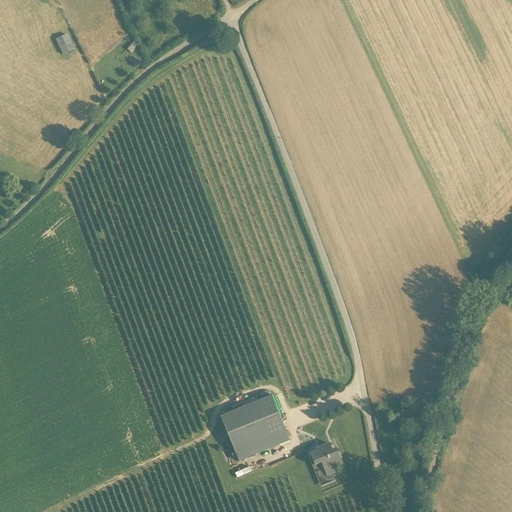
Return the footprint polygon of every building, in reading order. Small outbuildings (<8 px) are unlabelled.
[(70,35),(57,40),(63,56),(76,51),(70,35)] [(290,442),(272,398),(221,418),(235,453),(276,437),(279,446),(290,442)] [(313,402),(299,406),(301,414),(315,410),(313,402)] [(333,452),(330,445),(316,450),(317,453),(311,455),(315,467),(321,464),(327,477),(336,473),(334,469),(343,465),(337,450),(333,452)] [(238,479),(253,474),(251,468),(236,474),(238,479)]
